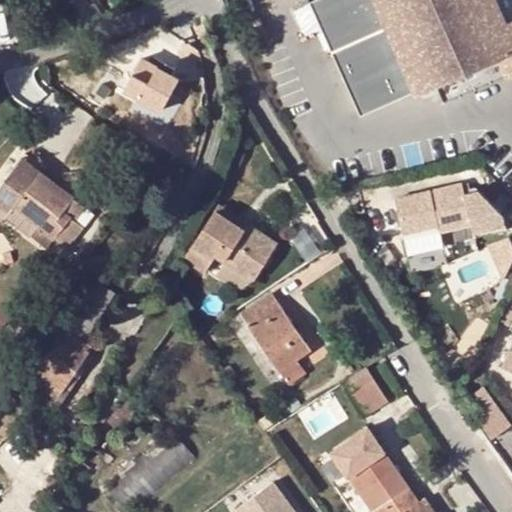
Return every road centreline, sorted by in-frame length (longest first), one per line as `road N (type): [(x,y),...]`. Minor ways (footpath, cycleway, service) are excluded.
road 1 (residential): [(511,502),(449,422),(199,9)]
road 2 (unclassified): [(199,9),(0,69)]
